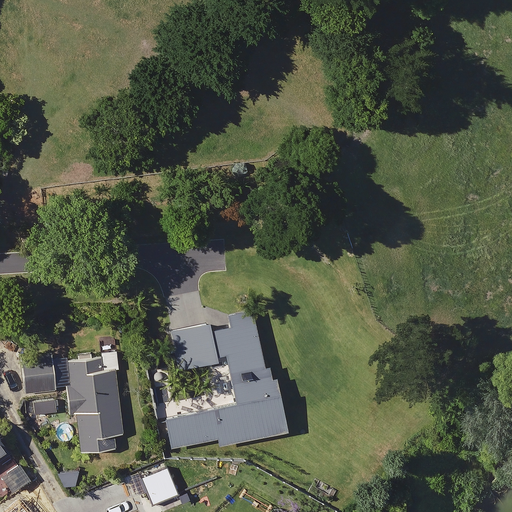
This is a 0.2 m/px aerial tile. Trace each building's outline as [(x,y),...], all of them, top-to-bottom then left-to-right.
[(268,371),(256,312),(234,316),(237,330),(217,334),(215,326),(175,334),(183,370),(233,360),(242,406),(171,420),(177,448),(224,439),(225,445),(293,431),(280,368),(268,371)] [(120,351),(71,355),(73,384),(69,384),(71,415),(81,414),(84,453),(127,450),(120,351)] [(57,357),(26,360),(31,415),(61,412),(57,357)] [(0,462),(13,454),(0,433),(0,462)] [(37,488),(22,464),(5,476),(20,499),(37,488)] [(82,469),(59,469),(59,485),(82,486),(82,469)]
